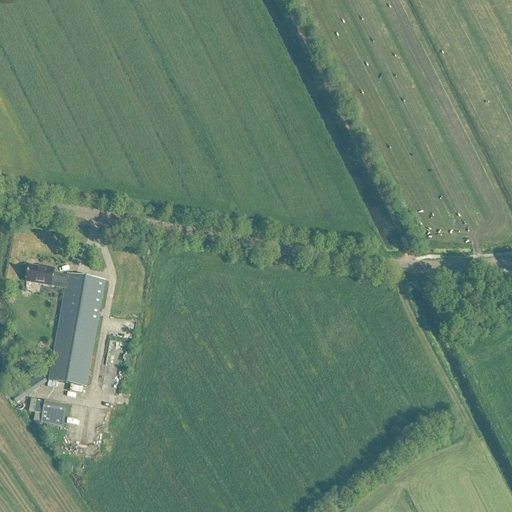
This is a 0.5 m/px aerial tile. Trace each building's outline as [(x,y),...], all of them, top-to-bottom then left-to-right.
[(46,270),(30,267),(27,283),(65,290),(48,381),(86,388),(106,282),(68,275),(68,277),(54,274),(55,269),(46,268),(46,270)] [(129,322),(131,311),(119,308),(121,301),(114,299),(110,318),(129,322)] [(122,323),(121,338),(133,339),(134,324),(122,323)] [(107,355),(126,356),(127,343),(108,341),(107,355)] [(16,404),(46,383),(41,375),(11,396),(16,404)] [(64,429),(67,408),(45,404),(42,425),(64,429)] [(71,459),(72,442),(65,442),(64,459),(71,459)] [(74,459),(80,461),(85,445),(79,443),(74,459)]
